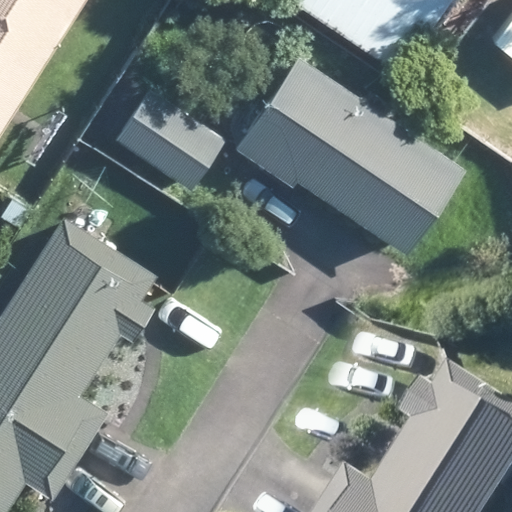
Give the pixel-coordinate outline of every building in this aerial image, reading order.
[(0,0),(0,113),(1,111),(9,101),(71,0),(0,0)] [(292,0),(390,66),(435,0),(292,0)] [(392,121),(360,100),(283,48),(221,140),(279,180),(283,174),(317,197),(354,223),(365,229),(392,247),(449,161),(392,121)] [(188,174),(214,137),(157,96),(124,144),(181,184),(188,174)] [(145,268),(104,242),(54,210),(0,293),(0,410),(67,453),(97,406),(70,389),(110,328),(121,335),(134,318),(143,302),(129,293),(145,268)] [(477,511),(511,458),(511,414),(439,369),(424,391),(412,384),(398,403),(391,416),(404,423),(364,486),(339,470),(333,478),(312,510),(314,511),(477,511)] [(53,475),(67,453),(0,410),(0,496),(4,490),(14,475),(42,492),(53,475)]
